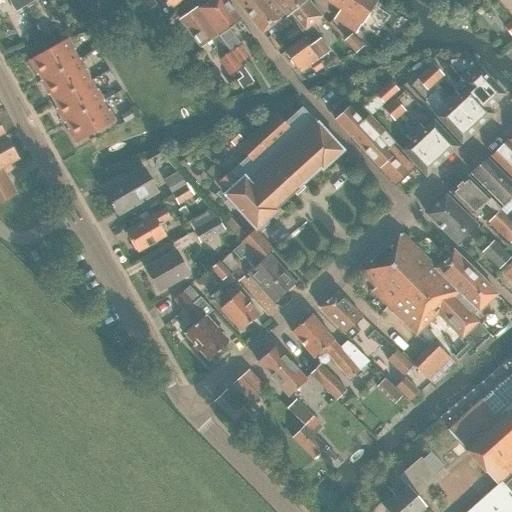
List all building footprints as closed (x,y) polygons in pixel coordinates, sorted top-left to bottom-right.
[(8,0),(15,12),(24,6),(20,0),(8,0)] [(150,10),(157,4),(154,1),(153,0),(144,0),(143,1),(150,10)] [(219,36),(216,36),(227,51),(229,49),(239,42),(229,28),(240,20),(225,0),(209,0),(198,8),(219,36)] [(235,0),(262,33),(283,15),(270,0),(235,0)] [(304,29),(321,15),(307,0),(273,0),(287,16),(291,13),(304,29)] [(361,24),(376,1),(374,0),(324,0),(339,9),(333,18),(355,33),(361,24)] [(200,48),(211,39),(216,36),(196,7),(179,18),(200,48)] [(299,34),(293,26),(283,34),(289,41),(299,34)] [(359,42),(351,33),(343,40),(354,53),(356,52),(361,58),(367,52),(362,46),(365,44),(361,40),(359,42)] [(216,36),(211,39),(216,46),(211,49),(230,75),(242,67),(239,64),(249,56),(241,45),(231,52),(229,49),(227,51),(216,36)] [(329,51),(319,37),(309,45),(319,58),(329,51)] [(38,73),(42,80),(77,60),(71,51),(74,49),(68,38),(28,61),(36,75),(38,73)] [(299,72),(318,59),(302,38),(284,52),(294,66),(295,66),(299,72)] [(77,60),(42,80),(40,81),(48,95),(50,94),(54,101),(89,81),(83,71),(85,70),(79,59),(77,60)] [(433,65),(425,72),(434,83),(443,75),(433,65)] [(242,68),(241,69),(238,71),(242,77),(237,81),(242,89),(253,81),(248,74),(244,68),(242,68)] [(463,83),(468,88),(488,109),(488,108),(504,94),(479,68),(470,76),(466,72),(459,78),(463,83)] [(426,90),(434,83),(425,72),(417,79),(426,90)] [(63,123),(66,121),(100,102),(103,100),(97,89),(94,91),(89,81),(54,101),(58,108),(55,109),(63,123)] [(398,89),(391,82),(375,96),(382,104),(398,89)] [(493,113),(488,108),(488,109),(468,88),(459,96),(455,91),(448,98),(477,128),(493,113)] [(461,143),(477,128),(448,98),(442,104),(446,108),(436,117),(461,143)] [(389,105),(399,115),(404,110),(395,100),(389,105)] [(66,121),(69,128),(67,129),(75,143),(115,121),(108,110),(106,111),(100,102),(66,121)] [(399,115),(389,105),(384,110),(394,120),(399,115)] [(225,193),(223,194),(255,230),(276,211),(275,209),(320,167),(322,169),(343,150),(314,119),(313,119),(301,107),(284,122),(275,112),(237,147),(247,156),(236,167),(229,172),(228,171),(216,183),(225,193)] [(376,137),(368,128),(348,107),(335,120),(379,167),(387,160),(383,154),(384,151),(373,139),(376,137)] [(129,110),(126,112),(119,115),(124,123),(134,118),(130,109),(129,110)] [(413,130),(442,161),(458,146),(433,120),(424,129),(419,124),(413,130)] [(242,138),(234,129),(225,137),(234,146),(242,138)] [(426,176),(442,161),(413,130),(406,137),(410,141),(401,150),(426,176)] [(379,167),(396,185),(413,168),(392,145),(394,143),(384,132),(376,137),(373,139),(384,151),(383,154),(387,160),(379,167)] [(18,158),(5,136),(0,139),(0,167),(1,167),(1,168),(12,162),(18,158)] [(511,145),(506,140),(490,155),(511,176),(511,145)] [(502,205),(508,199),(511,202),(511,183),(487,158),(470,173),(502,205)] [(0,167),(0,202),(16,194),(4,173),(15,167),(12,162),(1,168),(1,167),(0,167)] [(117,215),(157,193),(143,168),(118,182),(117,179),(101,187),(111,204),(110,204),(112,208),(113,207),(117,215)] [(171,193),(185,185),(180,176),(166,184),(171,193)] [(478,209),(485,203),(495,213),(488,221),(510,243),(511,240),(511,222),(499,209),(500,208),(467,176),(449,192),(470,213),(477,207),(478,209)] [(177,204),(191,196),(186,186),(172,194),(177,204)] [(458,245),(477,225),(445,195),(426,214),(458,245)] [(158,224),(169,217),(164,208),(153,214),(125,231),(137,252),(165,236),(158,224)] [(193,231),(215,219),(209,209),(188,222),(193,231)] [(215,219),(193,231),(199,242),(224,228),(218,218),(215,219)] [(251,233),(242,241),(240,242),(241,243),(249,251),(258,261),(271,249),(259,235),(256,238),(251,233)] [(371,291),(387,306),(431,262),(402,233),(359,272),(362,274),(362,277),(365,280),(368,280),(375,287),(371,291)] [(499,268),(509,258),(492,241),(482,251),(499,268)] [(240,260),(249,251),(241,243),(232,251),(240,260)] [(39,258),(34,249),(29,252),(34,260),(39,258)] [(159,291),(189,274),(175,250),(146,267),(159,291)] [(436,267),(477,310),(478,311),(496,294),(480,277),(468,265),(453,250),(436,267)] [(272,302),(294,283),(269,254),(247,274),(272,302)] [(511,282),(511,260),(501,271),(511,282)] [(221,280),(229,273),(218,261),(211,268),(221,280)] [(436,267),(431,262),(387,306),(416,335),(437,313),(461,338),(477,322),(471,316),(477,310),(436,267)] [(200,296),(198,297),(188,286),(174,299),(195,323),(184,333),(208,360),(229,342),(205,315),(212,309),(200,296)] [(241,331),(258,315),(238,292),(236,294),(231,287),(224,293),(219,287),(210,296),(220,308),(241,331)] [(353,325),(361,317),(337,292),(318,308),(350,339),(359,331),(353,325)] [(349,379),(368,361),(352,345),(346,341),(339,348),(333,340),(311,314),(291,332),(313,357),(323,349),(349,379)] [(453,361),(434,342),(411,364),(430,383),(453,361)] [(257,362),(288,397),(307,380),(276,345),(257,362)] [(403,375),(412,365),(396,350),(386,359),(403,375)] [(346,390),(337,381),(319,364),(310,374),(336,399),(346,390)] [(250,400),(265,387),(248,370),(233,383),(250,400)] [(511,374),(447,429),(456,439),(448,446),(451,450),(443,458),(449,465),(466,451),(497,484),(511,470),(511,374)] [(402,395),(384,378),(376,386),(393,403),(390,407),(395,412),(405,402),(400,397),(402,395)] [(410,400),(419,391),(405,378),(396,387),(410,400)] [(242,429),(254,418),(225,390),(214,401),(242,429)] [(304,425),(313,416),(295,399),(287,408),(304,425)] [(314,458),(326,446),(304,425),(292,437),(314,458)] [(398,476),(407,486),(383,507),(387,511),(417,511),(425,506),(416,496),(437,477),(435,474),(443,466),(430,451),(422,459),(420,457),(398,476)] [(511,476),(503,485),(502,486),(511,496),(511,476)] [(511,511),(511,496),(502,486),(503,485),(501,483),(484,499),(495,511),(511,511)] [(495,511),(484,499),(469,511),(495,511)]
